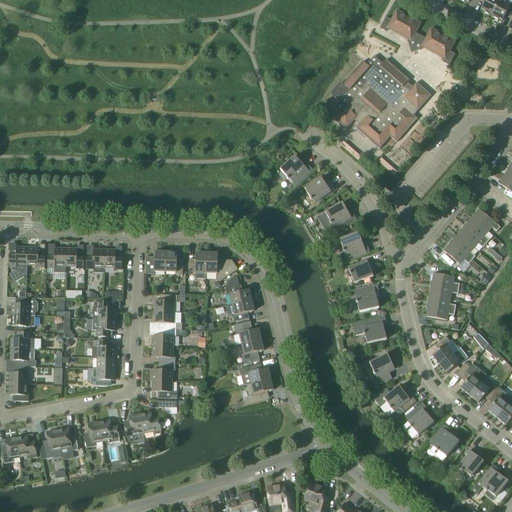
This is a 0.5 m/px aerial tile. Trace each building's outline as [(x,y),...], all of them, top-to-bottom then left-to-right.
[(484,0),(486,1),(481,9),(485,11),(484,13),(491,17),(499,0),(484,0)] [(511,0),(499,0),(491,17),(498,20),(499,19),(502,21),(507,12),(511,14),(511,0)] [(408,17),(397,11),(391,21),(386,18),(380,29),(386,32),(388,29),(399,35),(408,17)] [(411,54),(420,36),(415,33),(420,24),(408,17),(399,35),(410,41),(408,44),(411,54)] [(434,53),(443,36),(431,29),(426,39),(420,36),(411,54),(420,51),(422,47),(434,53)] [(443,36),(434,53),(445,59),(443,63),(449,66),(455,55),(450,52),(455,42),(443,36)] [(322,110),(345,129),(346,130),(357,118),(362,122),(356,129),(380,149),(390,137),(397,143),(417,119),(411,113),(415,108),(418,111),(431,96),(416,83),(412,87),(407,83),(409,81),(386,60),(382,64),(374,57),(367,65),(363,62),(342,85),(343,86),(340,84),(331,94),(334,96),(334,97),(322,110)] [(344,142),(341,146),(358,161),(361,158),(344,142)] [(280,171),(287,178),(292,183),(295,180),(299,185),(313,171),(309,167),(304,162),(302,164),(295,157),(280,171)] [(398,174),(381,159),(378,162),(395,177),(398,174)] [(511,179),(505,175),(499,184),(511,193),(511,179)] [(321,178),(305,190),(312,200),(315,204),(334,190),(330,184),(327,186),(321,178)] [(357,221),(354,217),(351,211),(348,212),(343,203),(325,213),(326,214),(321,217),(323,221),(325,231),(329,237),(329,238),(358,221),(357,221)] [(488,232),(492,228),(497,232),(500,228),(479,210),(472,218),(488,232)] [(488,232),(472,218),(465,227),(486,244),(489,241),(484,237),(488,232)] [(486,244),(465,227),(458,235),(474,249),(478,244),(483,248),(486,244)] [(351,261),(370,254),(366,242),(362,243),(358,233),(355,235),(354,232),(347,234),(348,237),(340,240),(344,252),(346,256),(349,255),(351,261)] [(474,249),(458,235),(451,243),(472,261),(475,257),(470,253),(474,249)] [(472,261),(451,243),(444,252),(460,265),(464,261),(469,265),(472,261)] [(27,271),(27,249),(16,248),(16,254),(9,254),(9,268),(16,268),(16,270),(18,271),(27,271)] [(509,251),(505,248),(501,254),(504,257),(509,251)] [(27,271),(27,265),(37,266),(37,268),(44,268),(45,255),(38,255),(38,249),(27,249),(27,271)] [(65,271),(66,250),(55,250),(55,255),(48,255),(48,269),(55,269),(55,271),(56,273),(64,273),(65,271)] [(77,250),(66,250),(65,271),(66,271),(66,267),(76,267),(76,269),(83,270),(83,256),(77,256),(77,250)] [(104,268),(105,251),(93,251),(93,256),(87,256),(86,270),(93,270),(94,267),(104,268)] [(104,268),(115,268),(114,271),(122,271),(122,257),(116,257),(116,251),(105,251),(104,268)] [(166,273),(166,253),(155,252),(155,258),(146,257),(146,275),(155,275),(155,272),(166,273)] [(166,273),(176,273),(176,276),(183,276),(183,259),(177,259),(177,253),(166,253),(166,273)] [(206,274),(207,254),(196,254),(196,260),(189,260),(189,276),(195,276),(195,280),(206,280),(206,274)] [(218,254),(207,254),(206,274),(217,274),(217,281),(221,281),(238,270),(232,261),(218,260),(218,254)] [(371,260),(348,268),(354,284),(373,277),(370,268),(373,266),(371,260)] [(432,285),(459,289),(459,285),(453,284),(454,278),(434,274),(432,285)] [(491,278),(485,274),(480,281),(486,285),(486,284),(491,278)] [(229,295),(232,306),(251,301),(249,290),(243,292),(241,286),(239,286),(237,276),(228,283),(229,289),(225,289),(227,296),(229,295)] [(459,289),(432,285),(430,296),(451,299),(452,294),(458,295),(459,289)] [(355,297),(357,301),(360,313),(379,308),(377,298),(380,298),(378,291),(375,292),(373,286),(357,290),(359,296),(355,297)] [(91,299),(91,298),(95,299),(97,294),(93,294),(93,293),(86,291),(85,297),(91,299)] [(154,302),(154,313),(174,313),(174,303),(176,303),(177,296),(160,296),(160,302),(154,302)] [(451,299),(430,296),(428,306),(455,311),(456,306),(450,305),(451,299)] [(12,316),(35,316),(29,316),(29,305),(31,305),(31,299),(18,299),(18,305),(13,305),(12,316)] [(251,301),(232,306),(234,316),(232,316),(234,323),(249,319),(248,313),(254,312),(251,301)] [(116,321),(116,310),(110,309),(111,303),(93,303),(93,320),(116,321)] [(455,311),(428,306),(426,317),(447,321),(448,315),(454,316),(455,311)] [(181,314),(174,313),(154,313),(154,324),(159,324),(158,330),(176,331),(176,324),(180,324),(181,314)] [(18,333),(31,333),(31,327),(35,327),(35,316),(12,316),(12,327),(18,327),(18,333)] [(385,316),(364,321),(352,324),(354,334),(364,331),(367,344),(387,340),(384,330),(388,329),(385,316)] [(116,321),(93,320),(93,331),(97,331),(97,337),(110,338),(110,332),(116,332),(116,321)] [(242,345),(261,340),(258,329),(252,331),(251,325),(235,329),(237,335),(239,335),(242,345)] [(176,331),(158,330),(158,336),(153,336),(153,347),(173,348),(173,337),(176,337),(176,331)] [(11,350),(34,351),(34,340),(30,340),(31,333),(18,333),(17,339),(12,339),(11,350)] [(432,356),(439,365),(453,354),(446,345),(450,342),(446,337),(436,345),(440,350),(432,356)] [(242,345),(244,355),(242,356),(244,365),(260,361),(258,352),(264,351),(261,340),(242,345)] [(98,359),(115,359),(115,348),(109,348),(110,342),(96,341),(96,348),(94,347),(92,349),(92,357),(94,359),(98,359)] [(484,350),(491,355),(494,351),(488,345),(484,350)] [(173,348),(153,347),(153,358),(159,358),(159,365),(175,365),(175,358),(173,358),(173,348)] [(16,368),(30,368),(36,368),(36,361),(34,361),(34,351),(11,350),(11,361),(17,361),(16,368)] [(453,354),(439,365),(446,374),(460,363),(465,359),(458,351),(453,354)] [(369,364),(374,373),(380,385),(392,379),(389,373),(398,369),(395,362),(392,364),(387,355),(369,364)] [(97,370),(114,370),(115,359),(98,359),(97,370)] [(251,384),(271,380),(268,369),(262,370),(261,364),(239,370),(241,376),(244,386),(251,384)] [(457,373),(462,377),(470,367),(465,364),(457,373)] [(473,364),(470,367),(462,377),(467,381),(460,388),(470,396),(481,382),(486,375),(473,364)] [(152,382),(172,382),(172,371),(175,372),(175,365),(159,365),(159,371),(152,370),(152,382)] [(10,385),(27,385),(27,374),(30,374),(30,368),(16,368),(16,374),(11,374),(10,385)] [(114,370),(97,370),(88,369),(88,381),(91,384),(95,384),(95,387),(108,387),(108,380),(114,380),(114,370)] [(271,380),(251,384),(244,386),(251,385),(254,395),(251,395),(253,402),(269,398),(267,392),(273,390),(271,380)] [(172,382),(152,382),(152,393),(158,393),(158,399),(177,400),(177,393),(172,393),(172,382)] [(489,390),(481,382),(470,396),(479,403),(485,396),(489,400),(499,388),(498,388),(497,390),(493,386),(489,390)] [(10,385),(10,396),(16,396),(16,402),(29,402),(29,396),(27,396),(27,385),(10,385)] [(371,397),(380,408),(386,403),(394,413),(396,411),(400,416),(417,402),(408,392),(406,395),(399,387),(390,394),(387,389),(371,397)] [(511,398),(499,388),(489,400),(494,403),(488,411),(497,419),(511,400),(511,398)] [(511,400),(497,419),(506,426),(511,418),(511,400)] [(422,403),(405,417),(409,421),(408,423),(418,436),(434,423),(427,416),(430,413),(422,403)] [(151,413),(140,415),(144,434),(154,432),(154,436),(161,434),(159,422),(158,417),(152,418),(151,413)] [(144,434),(140,415),(129,417),(130,421),(124,422),(125,428),(128,441),(138,439),(137,436),(144,434)] [(109,421),(99,423),(103,442),(109,441),(110,444),(120,442),(116,424),(110,425),(109,421)] [(103,442),(99,423),(88,425),(90,435),(84,436),(87,449),(97,447),(96,444),(103,442)] [(435,444),(433,447),(437,450),(446,458),(459,442),(451,436),(453,433),(443,425),(431,440),(435,444)] [(68,429),(58,431),(61,450),(62,450),(68,449),(68,452),(79,450),(76,438),(70,439),(68,429)] [(62,450),(61,450),(58,431),(47,433),(49,443),(43,444),(43,447),(40,447),(43,460),(63,456),(62,450)] [(27,436),(16,438),(20,458),(27,457),(27,460),(37,458),(35,446),(29,447),(27,436)] [(20,458),(16,438),(6,440),(8,451),(2,452),(4,464),(14,463),(14,459),(20,458)] [(473,448),(458,467),(471,478),(484,462),(476,456),(478,453),(473,448)] [(493,465),(483,476),(488,480),(482,487),(486,490),(485,490),(487,491),(485,494),(493,500),(508,482),(503,478),(504,476),(502,474),(503,473),(493,465)] [(305,501),(317,505),(314,511),(325,511),(330,499),(323,497),(326,489),(310,484),(305,501)] [(267,488),(270,506),(282,504),(283,511),(294,511),(291,493),(285,494),(284,486),(267,488)] [(240,500),(228,504),(230,511),(249,511),(258,509),(252,493),(239,497),(240,500)]
